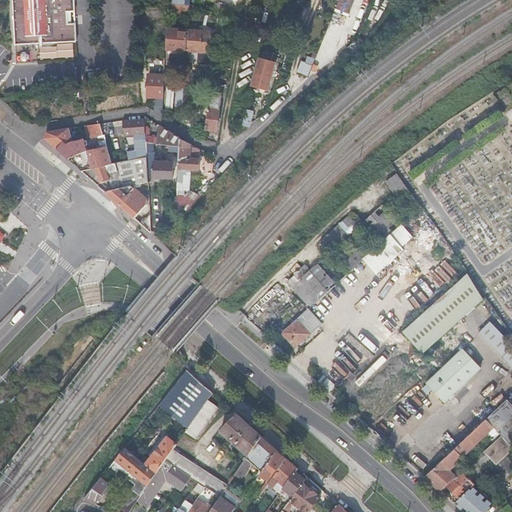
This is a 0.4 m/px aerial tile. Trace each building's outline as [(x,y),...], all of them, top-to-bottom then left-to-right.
[(73,0),(12,0),(16,45),(77,41),(75,22),(68,23),(67,11),(75,11),(73,0)] [(205,0),(204,7),(215,9),(216,2),(207,0),(205,0)] [(338,0),(322,41),(336,46),(353,0),(338,0)] [(216,2),(215,9),(214,12),(228,15),(229,3),(222,2),(217,1),(216,1),(216,2)] [(189,14),(189,5),(170,3),(169,13),(189,14)] [(167,49),(186,50),(188,30),(168,29),(167,49)] [(188,30),(186,50),(205,52),(210,52),(212,32),(188,30)] [(299,73),(309,76),(315,58),(304,55),(299,73)] [(260,58),(252,85),(268,89),(276,62),(260,58)] [(163,116),(164,73),(162,72),(162,75),(149,74),(148,96),(156,97),(155,111),(163,116)] [(89,84),(78,86),(80,96),(90,94),(89,84)] [(167,88),(166,108),(167,108),(169,108),(169,109),(173,109),(174,89),(169,89),(169,88),(167,88)] [(182,109),(189,109),(193,110),(194,94),(183,93),(183,94),(182,107),(182,109)] [(222,95),(211,93),(205,128),(216,130),(217,127),(217,126),(217,122),(222,95)] [(245,109),(241,124),(248,126),(252,111),(245,109)] [(146,135),(145,120),(123,120),(125,134),(127,134),(127,136),(127,135),(137,135),(137,138),(137,149),(139,149),(139,152),(141,158),(147,156),(147,152),(146,142),(146,135)] [(104,135),(101,122),(86,125),(88,138),(104,135)] [(180,146),(180,138),(160,125),(158,143),(168,145),(180,146)] [(45,138),(57,148),(73,141),(70,128),(47,131),(45,138)] [(179,152),(178,168),(198,169),(198,159),(191,158),(191,144),(180,138),(180,146),(179,152)] [(57,148),(68,158),(84,152),(89,149),(100,147),(104,146),(103,141),(90,144),(82,147),(79,140),(73,141),(57,148)] [(105,165),(112,163),(109,153),(107,146),(104,146),(100,147),(89,149),(94,167),(95,167),(105,165)] [(156,152),(154,152),(147,152),(147,156),(147,162),(156,162),(156,152)] [(130,185),(148,180),(148,178),(147,162),(147,156),(141,158),(129,160),(112,163),(105,165),(95,167),(101,182),(110,178),(109,174),(118,172),(119,176),(110,179),(113,189),(130,185)] [(161,162),(156,162),(147,162),(148,178),(172,178),(173,162),(166,162),(166,160),(161,160),(161,162)] [(405,184),(397,172),(387,180),(395,193),(405,184)] [(405,184),(395,193),(412,216),(422,207),(405,184)] [(106,191),(135,218),(147,204),(146,199),(130,185),(113,189),(106,191)] [(402,225),(383,204),(360,225),(379,245),(380,244),(394,232),(402,225)] [(140,223),(151,232),(151,214),(140,223)] [(366,256),(348,236),(333,249),(351,269),(366,256)] [(341,279),(323,259),(318,264),(336,284),(341,279)] [(293,275),(298,281),(310,271),(304,264),(292,275),(293,275)] [(310,271),(298,281),(316,301),(336,284),(318,264),(310,271)] [(421,352),(456,322),(483,299),(468,273),(403,331),(421,352)] [(286,281),(292,288),(298,281),(293,275),(286,281)] [(298,281),(292,288),(309,307),(316,301),(298,281)] [(308,308),(282,331),(295,346),(321,323),(308,308)] [(497,464),(511,450),(511,344),(491,322),(480,332),(511,366),(511,402),(507,398),(471,433),(426,476),(441,489),(447,484),(456,476),(450,468),(477,443),(484,450),(497,464)] [(368,330),(356,341),(367,352),(379,341),(368,330)] [(464,349),(428,385),(445,403),(481,368),(464,349)] [(308,364),(304,368),(325,387),(329,383),(308,364)] [(187,369),(160,404),(188,427),(209,398),(213,392),(187,369)] [(209,398),(188,427),(186,431),(197,439),(220,407),(209,398)] [(262,436),(237,413),(221,430),(245,451),(238,459),(243,463),(244,461),(246,458),(249,454),(249,455),(262,436)] [(166,436),(146,464),(157,472),(165,460),(166,460),(173,449),(177,444),(166,436)] [(243,463),(235,474),(241,478),(249,466),(247,464),(249,461),(262,472),(269,462),(277,450),(262,436),(249,455),(249,454),(246,458),(244,461),(243,463)] [(125,448),(117,458),(134,470),(129,476),(139,484),(135,490),(142,494),(157,472),(146,464),(125,448)] [(166,460),(165,460),(189,475),(197,464),(173,449),(166,460)] [(271,476),(273,478),(287,458),(277,450),(269,462),(277,468),(271,476)] [(492,468),(497,464),(484,450),(479,454),(492,468)] [(497,464),(492,468),(491,469),(501,480),(511,470),(511,459),(507,455),(497,464)] [(273,478),(269,483),(279,493),(284,487),(296,471),(298,468),(287,458),(273,478)] [(157,472),(142,494),(138,500),(147,506),(166,480),(182,490),(191,477),(189,475),(165,460),(157,472)] [(269,480),(271,476),(277,468),(269,462),(262,472),(260,474),(264,477),(266,478),(269,480)] [(197,464),(189,475),(191,477),(206,486),(220,495),(227,486),(228,484),(197,464)] [(460,497),(473,485),(475,484),(462,470),(456,476),(447,484),(460,497)] [(296,471),(284,487),(294,495),(303,483),(306,479),(296,471)] [(260,484),(262,480),(264,477),(260,474),(255,481),(260,484)] [(110,485),(102,478),(84,500),(95,504),(110,485),(116,490),(123,480),(118,475),(110,485)] [(294,495),(290,500),(293,502),(306,511),(308,511),(320,496),(303,483),(294,495)] [(253,484),(248,491),(255,497),(261,489),(253,484)] [(455,502),(466,511),(484,511),(493,503),(473,485),(460,497),(455,502)] [(220,495),(206,486),(197,498),(203,502),(209,493),(218,499),(219,497),(220,495)] [(135,490),(118,511),(129,511),(138,500),(142,494),(135,490)] [(209,493),(203,502),(207,505),(210,502),(214,505),(218,499),(209,493)] [(233,511),(236,508),(219,497),(218,499),(214,505),(209,511),(233,511)] [(203,502),(197,498),(192,506),(188,511),(201,511),(207,505),(203,502)] [(290,500),(283,510),(285,511),(288,511),(291,509),(293,502),(290,500)] [(188,511),(192,506),(185,502),(178,511),(188,511)] [(207,505),(201,511),(209,511),(214,505),(210,502),(207,505)]
